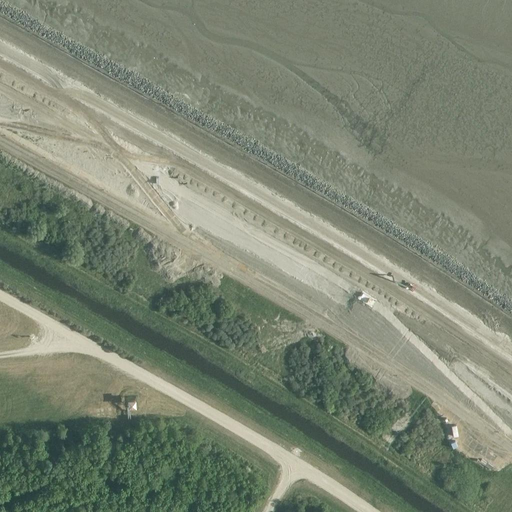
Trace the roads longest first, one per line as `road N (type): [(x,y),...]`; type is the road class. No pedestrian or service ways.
road 1 (track): [(511,332),(327,212),(0,30)]
road 2 (track): [(366,511),(215,415),(79,342),(0,354)]
